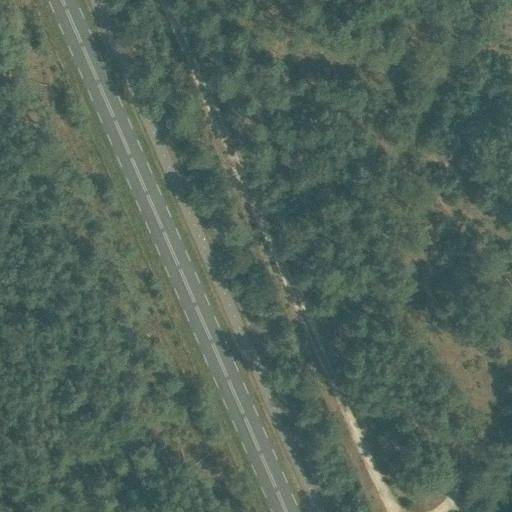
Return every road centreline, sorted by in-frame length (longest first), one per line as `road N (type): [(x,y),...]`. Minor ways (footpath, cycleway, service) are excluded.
road 1 (primary): [(285,511),(61,0)]
road 2 (track): [(450,511),(485,420),(511,400)]
